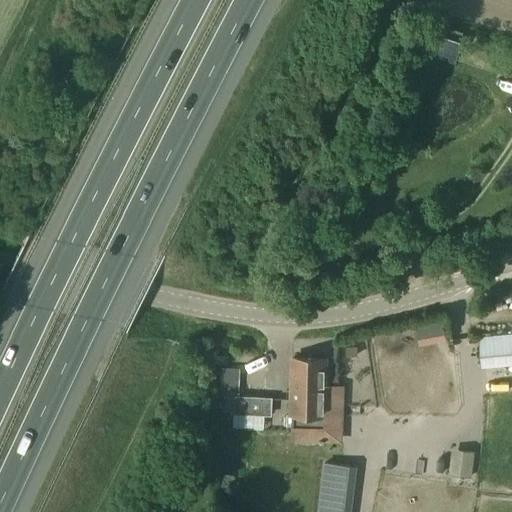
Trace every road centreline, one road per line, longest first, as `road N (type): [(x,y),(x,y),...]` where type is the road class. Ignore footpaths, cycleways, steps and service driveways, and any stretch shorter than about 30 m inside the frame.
road 1 (motorway): [(0,510),(120,253),(252,0)]
road 2 (motorway): [(196,0),(0,395)]
road 3 (tertiary): [(175,303),(318,318),(511,267)]
road 4 (tertiary): [(175,303),(0,266)]
